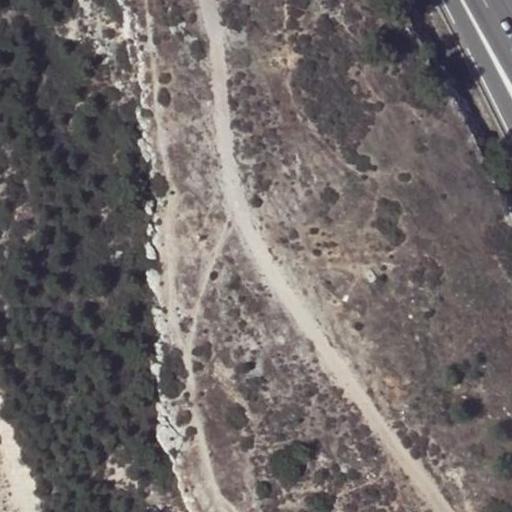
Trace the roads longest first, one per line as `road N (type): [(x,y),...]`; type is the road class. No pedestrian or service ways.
road 1 (track): [(199,0),(250,251),(445,511)]
road 2 (motorway): [(454,0),(511,119)]
